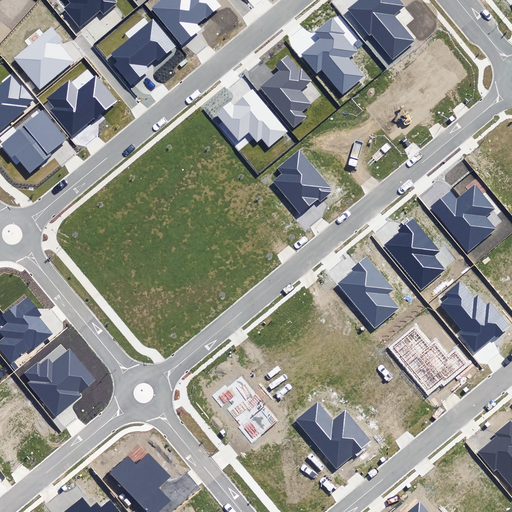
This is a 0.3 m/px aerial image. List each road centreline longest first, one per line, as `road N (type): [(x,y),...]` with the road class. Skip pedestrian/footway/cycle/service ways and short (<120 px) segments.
road 1 (residential): [(159,379),(505,91)]
road 2 (residential): [(297,0),(28,222)]
road 3 (residential): [(344,511),(511,371)]
road 4 (residential): [(0,511),(127,407)]
road 5 (residential): [(25,251),(129,376)]
road 6 (residential): [(155,410),(241,511)]
